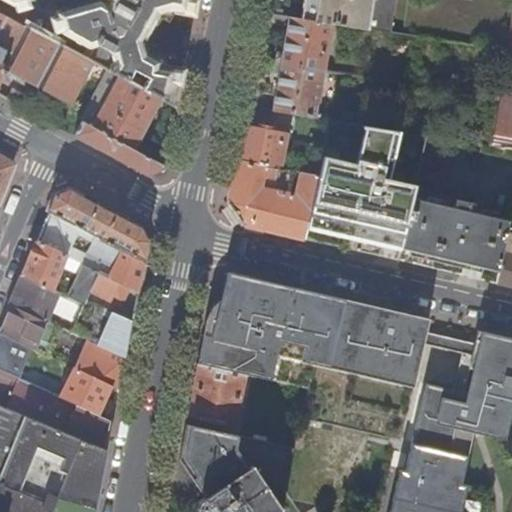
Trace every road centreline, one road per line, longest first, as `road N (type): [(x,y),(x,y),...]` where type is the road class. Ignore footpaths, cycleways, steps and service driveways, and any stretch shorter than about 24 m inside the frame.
road 1 (residential): [(187,223),(223,243),(511,311)]
road 2 (tertiary): [(187,223),(132,511)]
road 3 (residential): [(0,250),(41,148),(187,223)]
road 4 (tertiary): [(229,0),(187,223)]
